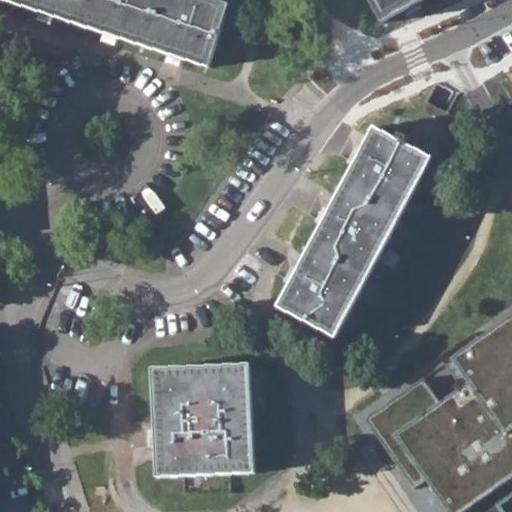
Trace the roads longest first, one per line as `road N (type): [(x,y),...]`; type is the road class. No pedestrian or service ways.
road 1 (residential): [(51,251),(126,289),(196,285),(342,102),(445,38)]
road 2 (residential): [(67,511),(13,349),(12,330),(51,251)]
road 3 (residential): [(511,145),(445,38)]
